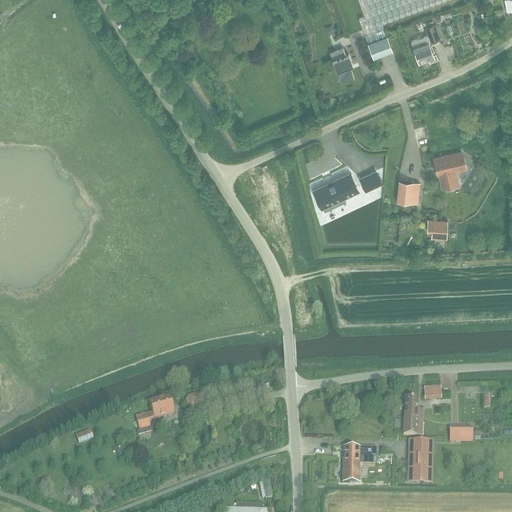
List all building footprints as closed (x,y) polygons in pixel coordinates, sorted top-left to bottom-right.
[(381,23),(443,0),(358,0),(369,28),(363,30),(373,57),(392,50),(386,36),(381,23)] [(430,42),(439,38),(432,20),(425,23),(426,27),(424,28),(427,35),(430,42)] [(430,42),(427,35),(410,41),(419,64),(428,60),(429,62),(437,60),(435,54),(433,55),(428,42),(430,42)] [(350,66),(353,65),(348,54),(346,55),(343,47),(342,47),(343,49),(332,53),(334,59),(332,60),(336,71),(339,70),(342,80),(353,76),(353,77),(354,77),(350,66)] [(461,152),(433,159),(437,175),(440,174),(443,188),(457,185),(457,184),(455,184),(452,172),(458,170),(457,163),(464,162),(461,152)] [(366,190),(381,183),(375,171),(360,178),(366,190)] [(327,184),(314,190),(320,204),(328,200),(329,204),(357,190),(349,174),(332,182),(333,183),(328,186),(327,184)] [(410,202),(412,182),(398,181),(396,201),(410,202)] [(428,219),(427,231),(432,232),(432,238),(446,239),(448,221),(428,219)] [(475,383),(459,382),(459,390),(475,391),(475,383)] [(441,386),(424,387),(424,399),(441,399),(441,386)] [(191,406),(202,403),(199,394),(188,397),(191,406)] [(154,419),(174,414),(169,398),(149,403),(151,411),(135,416),(139,431),(151,427),(148,419),(153,418),(154,419)] [(405,398),(404,420),(417,420),(418,409),(420,409),(420,407),(418,407),(418,398),(405,398)] [(404,420),(403,435),(416,435),(416,434),(422,434),(423,423),(417,422),(417,420),(404,420)] [(472,427),(449,427),(449,438),(461,438),(461,442),(472,442),(472,437),(480,437),(480,430),(472,430),(472,427)] [(89,429),(75,434),(79,444),(93,438),(89,429)] [(408,439),(407,483),(432,484),(433,440),(408,439)] [(119,442),(112,449),(119,456),(126,448),(119,442)] [(343,463),(342,483),(359,483),(359,457),(371,457),(372,447),(343,447),(343,463)] [(269,481),(262,482),(265,499),(272,498),(269,481)]
